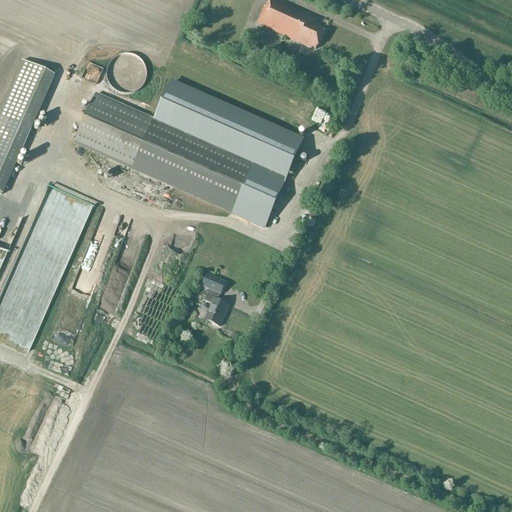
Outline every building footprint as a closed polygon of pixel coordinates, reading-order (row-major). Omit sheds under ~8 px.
[(250,12),(254,2),(249,0),(234,0),(232,4),(250,12)] [(257,24),(306,47),(312,49),(312,48),(316,50),(325,30),(316,26),(319,20),(274,0),(270,0),(267,6),(266,5),(257,24)] [(270,59),(263,56),(258,53),(259,51),(252,48),(246,62),(252,65),(253,65),(265,70),(270,59)] [(132,57),(126,56),(120,57),(114,60),(109,65),(107,71),(106,78),(108,84),(111,89),(116,93),(122,96),(130,96),(136,94),(141,90),(145,85),(146,79),(146,72),(143,65),(138,60),(132,57)] [(0,109),(0,194),(2,196),(55,77),(21,62),(0,109)] [(152,120),(96,95),(75,144),(136,171),(132,179),(108,168),(101,185),(150,207),(158,190),(152,187),(155,180),(258,226),(296,140),(168,83),(152,120)] [(205,321),(220,328),(229,306),(217,301),(220,295),(221,295),(226,284),(207,276),(203,287),(209,290),(204,301),(212,305),(205,321)]
